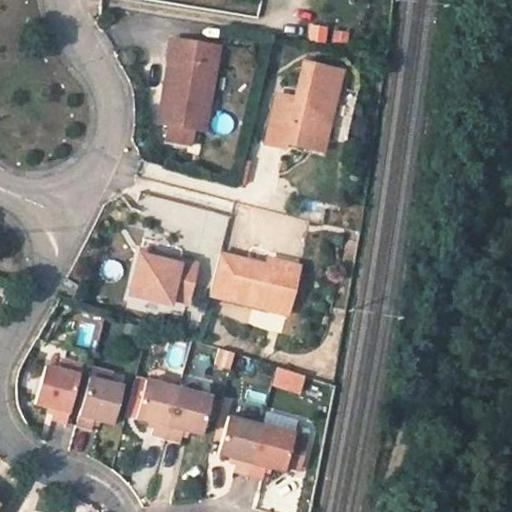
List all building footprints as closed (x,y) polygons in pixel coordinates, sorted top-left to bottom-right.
[(328,41),(328,26),(307,25),(307,41),(328,41)] [(163,89),(157,126),(202,132),(217,50),(171,43),(168,62),(177,63),(172,90),(163,89)] [(177,63),(168,62),(163,89),(172,90),(177,63)] [(323,142),(339,75),(301,66),(291,108),(273,104),(263,147),(282,152),(283,146),(306,153),(309,139),(323,142)] [(306,153),(320,156),(323,142),(309,139),(306,153)] [(177,262),(138,253),(137,258),(176,267),(177,262)] [(217,256),(207,297),(285,316),(295,275),(264,268),(217,256)] [(169,302),(184,305),(194,267),(177,262),(176,267),(137,258),(128,298),(168,307),(169,302)] [(264,268),(295,275),(296,268),(266,261),(264,268)] [(214,367),(230,371),(235,354),(219,349),(214,367)] [(57,423),(75,361),(53,356),(51,363),(38,360),(28,404),(43,408),(40,418),(57,423)] [(87,365),(70,424),(84,428),(88,419),(105,424),(118,382),(101,378),(103,370),(87,365)] [(295,375),(275,369),(273,379),(292,385),(295,375)] [(159,440),(174,391),(138,380),(128,417),(146,422),(143,436),(159,440)] [(174,391),(159,440),(172,444),(175,431),(194,435),(204,399),(174,391)] [(244,476),(258,429),(219,416),(209,456),(230,462),(228,472),(244,476)] [(258,429),(244,476),(257,481),(261,470),(277,477),(279,473),(290,476),(300,442),(288,439),(283,436),(258,429)]
